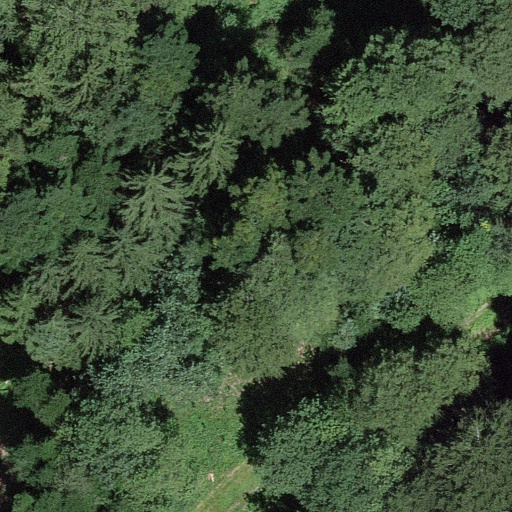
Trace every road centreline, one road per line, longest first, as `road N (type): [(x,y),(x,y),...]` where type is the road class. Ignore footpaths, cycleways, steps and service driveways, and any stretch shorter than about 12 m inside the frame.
road 1 (track): [(213,511),(244,478),(323,420),(511,304)]
road 2 (track): [(0,77),(166,0)]
